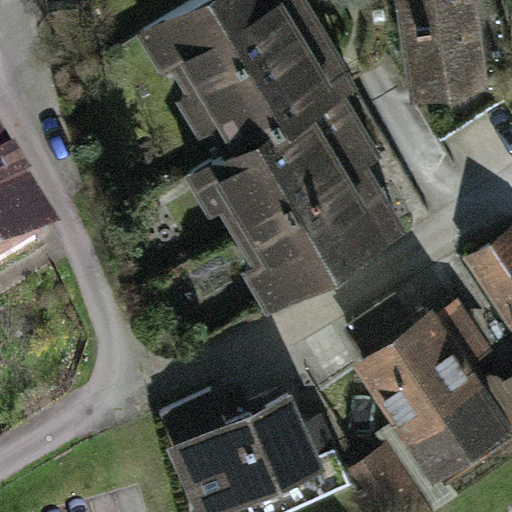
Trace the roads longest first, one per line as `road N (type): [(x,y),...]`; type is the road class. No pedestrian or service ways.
road 1 (residential): [(139,386),(343,294),(511,183)]
road 2 (residential): [(139,386),(70,216),(0,80)]
road 3 (residential): [(0,465),(139,386)]
